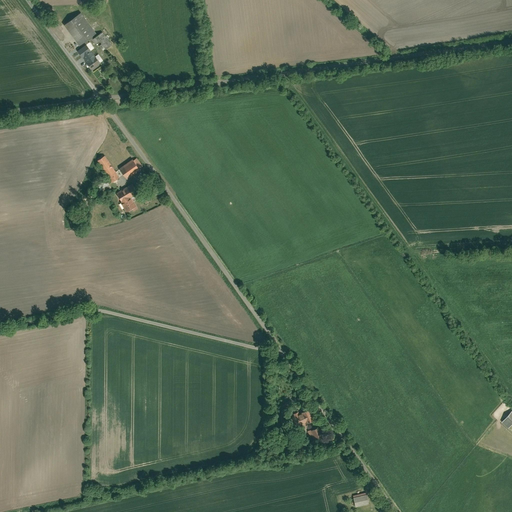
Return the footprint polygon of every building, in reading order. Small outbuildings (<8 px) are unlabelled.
[(81,14),(65,26),(80,46),(81,45),(85,42),(96,33),(81,14)] [(103,50),(111,44),(100,31),(90,39),(93,43),(97,40),(100,44),(99,45),(103,50)] [(85,50),(81,54),(92,70),(103,61),(98,54),(95,57),(85,42),(81,45),(85,50)] [(105,157),(98,161),(109,178),(107,179),(110,183),(119,177),(105,157)] [(133,161),(120,168),(126,178),(139,171),(133,161)] [(131,185),(116,194),(126,212),(136,207),(131,198),(136,195),(131,185)] [(144,203),(150,201),(148,197),(155,194),(154,190),(141,195),(144,203)] [(315,419),(310,408),(299,413),(298,411),(294,413),(295,415),(293,416),(297,426),(301,424),(302,426),(307,424),(306,423),(315,419)] [(511,412),(510,411),(502,421),(508,426),(511,420),(511,412)] [(321,425),(312,429),(319,444),(327,439),(321,425)] [(302,438),(296,440),(298,448),(304,447),(302,438)] [(292,446),(279,448),(281,456),(293,453),(292,446)] [(367,494),(354,497),(356,506),(369,503),(367,494)]
